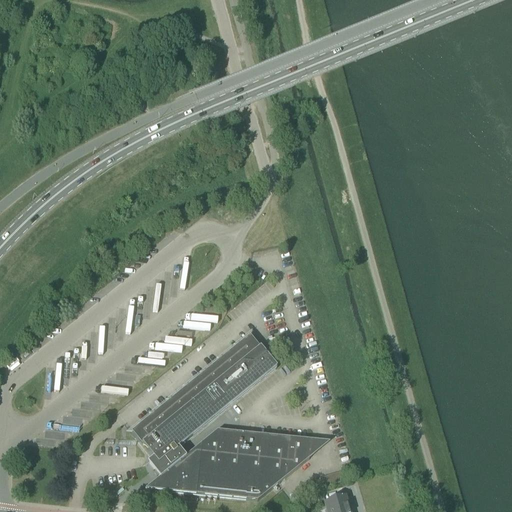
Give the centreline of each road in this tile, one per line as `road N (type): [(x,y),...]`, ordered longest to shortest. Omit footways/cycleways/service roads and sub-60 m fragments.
road 1 (secondary): [(0,251),(84,174),(148,136),(478,0)]
road 2 (unclassified): [(299,0),(443,511)]
road 3 (unclassified): [(0,210),(61,162),(191,96),(432,0)]
road 4 (unclassified): [(0,448),(3,402),(17,379),(192,240),(227,241)]
road 5 (unclassified): [(0,448),(224,272),(233,258),(227,241)]
road 6 (unclassified): [(270,186),(216,0)]
road 7 (unclassified): [(232,0),(272,138),(270,186)]
